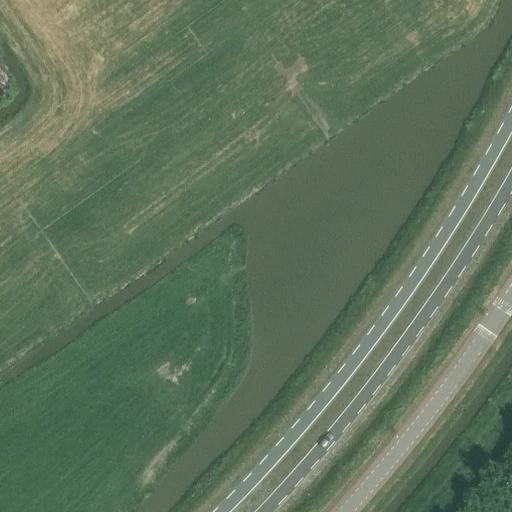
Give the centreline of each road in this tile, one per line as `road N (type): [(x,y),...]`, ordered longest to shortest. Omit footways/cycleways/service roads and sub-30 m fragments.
road 1 (primary): [(511,118),(420,273),(340,382),(223,511)]
road 2 (primary): [(264,511),(441,296),(511,185)]
road 3 (unclassified): [(511,297),(345,511)]
